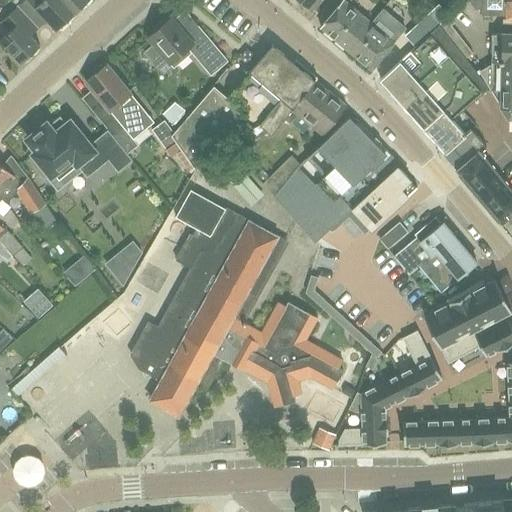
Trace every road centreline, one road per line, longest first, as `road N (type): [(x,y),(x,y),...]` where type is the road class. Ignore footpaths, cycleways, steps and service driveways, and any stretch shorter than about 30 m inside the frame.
road 1 (residential): [(55,511),(81,495),(131,487),(511,472)]
road 2 (residential): [(511,265),(380,110),(251,0)]
road 3 (residential): [(0,124),(124,0)]
